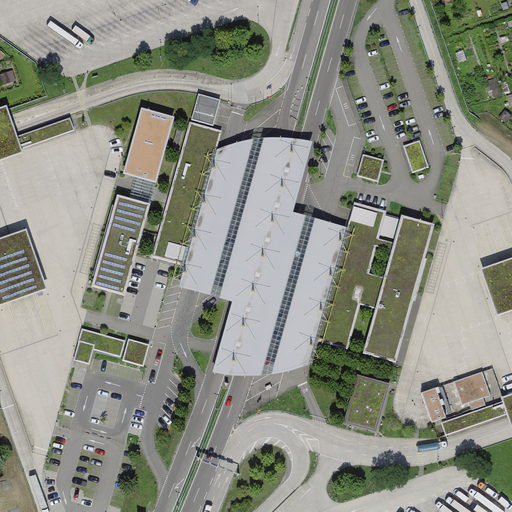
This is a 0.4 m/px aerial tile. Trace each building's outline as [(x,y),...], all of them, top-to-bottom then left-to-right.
[(0,84),(17,81),(15,71),(0,73),(0,84)] [(222,101),(202,95),(195,120),(215,126),(222,101)] [(8,105),(0,107),(0,160),(24,152),(14,125),(8,105)] [(178,119),(147,110),(129,176),(161,185),(178,119)] [(71,118),(18,136),(23,149),(75,131),(71,118)] [(223,130),(191,121),(169,200),(154,258),(186,266),(203,205),(217,150),(223,130)] [(233,144),(217,150),(203,205),(186,266),(180,287),(233,302),(213,373),(234,376),(252,376),(272,375),(293,371),(308,365),(315,342),(348,229),(294,212),(313,142),(301,139),(280,138),(260,138),(244,141),(233,144)] [(420,139),(404,145),(414,174),(430,168),(420,139)] [(387,160),(364,154),(357,177),(380,184),(387,160)] [(135,200),(118,195),(92,287),(110,292),(125,296),(151,204),(135,200)] [(387,212),(356,203),(348,229),(315,342),(347,351),(360,304),(377,309),(386,280),(369,275),(377,247),(393,252),(396,244),(380,239),(387,212)] [(398,365),(436,225),(403,216),(396,244),(393,252),(386,280),(377,309),(365,356),(398,365)] [(26,229),(0,238),(0,305),(47,289),(26,229)] [(511,258),(481,270),(498,316),(511,311),(511,258)] [(127,340),(85,328),(76,359),(92,363),(96,349),(123,357),(127,340)] [(153,343),(131,337),(125,360),(147,366),(153,343)] [(495,368),(423,393),(433,422),(505,397),(495,368)] [(393,386),(364,378),(349,426),(379,435),(393,386)] [(511,427),(511,394),(502,399),(503,403),(507,415),(511,427)] [(446,436),(507,415),(503,403),(442,423),(446,436)]
